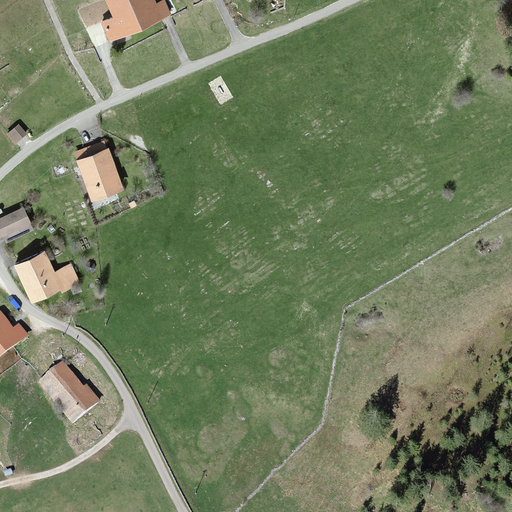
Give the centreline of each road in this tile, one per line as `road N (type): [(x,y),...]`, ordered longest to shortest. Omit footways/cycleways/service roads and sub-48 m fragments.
road 1 (unclassified): [(0,175),(70,122),(359,0)]
road 2 (unclassified): [(184,511),(118,379),(67,330),(33,314),(0,273)]
road 3 (track): [(138,417),(65,468),(0,488)]
road 4 (track): [(47,0),(103,109)]
